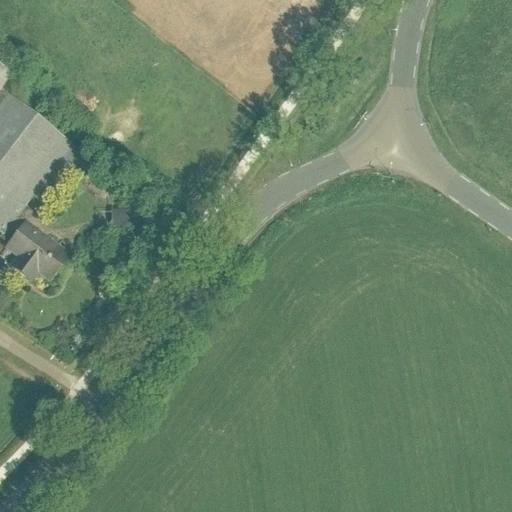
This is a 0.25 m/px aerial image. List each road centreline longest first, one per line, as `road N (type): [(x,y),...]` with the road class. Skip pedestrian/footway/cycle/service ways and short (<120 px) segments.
road 1 (tertiary): [(101,410),(276,193),(397,142)]
road 2 (primary): [(397,142),(416,0)]
road 3 (primary): [(511,225),(397,142)]
road 4 (tertiary): [(5,511),(101,410)]
road 5 (unclassified): [(101,410),(0,339)]
